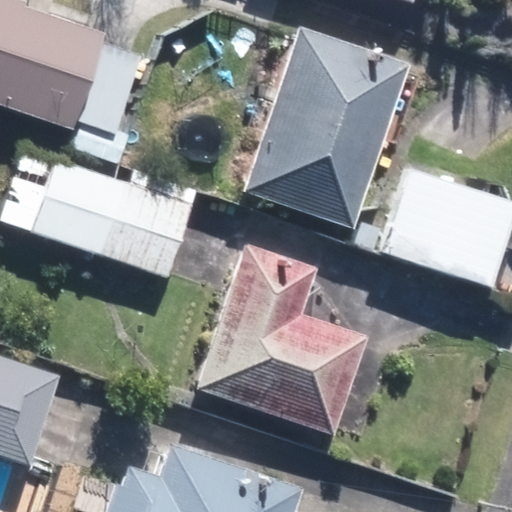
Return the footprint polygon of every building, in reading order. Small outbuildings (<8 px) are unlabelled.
[(0,2),(0,105),(63,126),(94,33),(0,2)] [(398,61),(289,25),(234,188),(343,224),(398,61)] [(49,159),(24,230),(161,278),(186,208),(49,159)] [(509,201),(399,165),(371,248),(480,285),(509,201)] [(307,265),(231,241),(185,387),(326,431),(357,332),(292,312),(307,265)] [(0,358),(0,454),(22,462),(51,376),(0,358)] [(158,440),(147,472),(119,463),(102,511),(283,511),(293,484),(158,440)]
